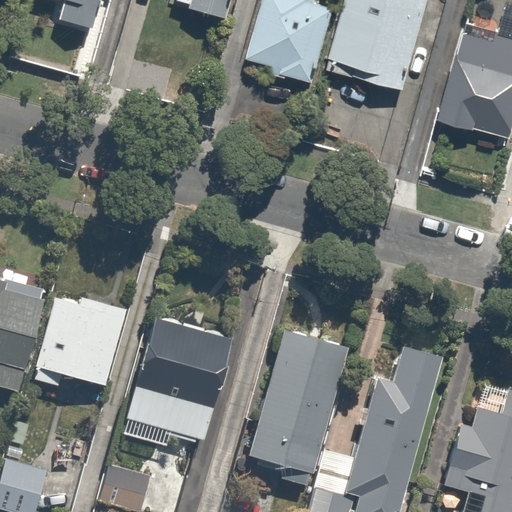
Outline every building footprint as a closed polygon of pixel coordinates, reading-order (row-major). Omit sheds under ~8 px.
[(52,0),(49,17),(90,26),(96,0),(52,0)] [(222,13),(225,0),(169,0),(169,1),(222,13)] [(270,68),(313,79),(332,0),(257,0),(245,50),(273,57),(270,68)] [(400,84),(420,0),(342,0),(326,65),(400,84)] [(509,130),(511,116),(511,28),(459,15),(435,112),(509,130)] [(0,281),(0,383),(17,388),(39,290),(0,281)] [(100,382),(122,301),(75,288),(72,300),(50,294),(28,376),(55,383),(58,371),(100,382)] [(150,309),(117,430),(161,442),(165,427),(197,436),(227,330),(150,309)] [(317,446),(349,348),(279,326),(235,459),(305,482),(317,446)] [(388,511),(441,351),(403,339),(390,378),(373,373),(346,455),(317,446),(305,482),(295,511),(388,511)] [(506,511),(511,492),(511,382),(506,381),(501,399),(473,390),(464,421),(455,419),(436,482),(458,488),(450,511),(506,511)] [(0,508),(17,511),(33,511),(37,499),(62,505),(69,472),(0,456),(0,508)] [(142,470),(100,462),(93,499),(135,507),(142,470)]
